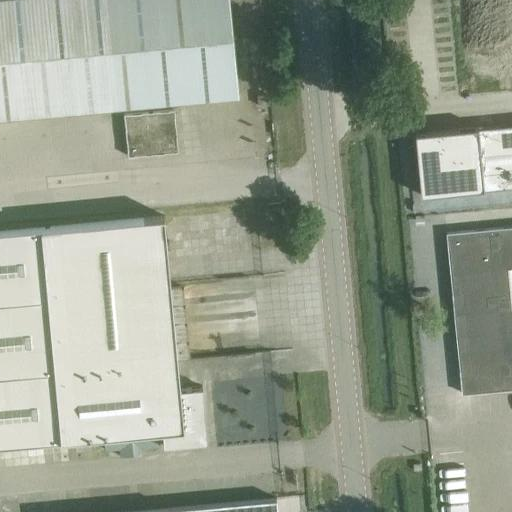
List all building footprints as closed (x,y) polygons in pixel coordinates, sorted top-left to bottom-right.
[(0,0),(0,117),(239,95),(229,0),(0,0)] [(268,94),(257,95),(258,105),(269,104),(268,94)] [(124,114),(128,156),(178,151),(174,109),(124,114)] [(511,123),(418,133),(424,192),(421,193),(421,194),(511,186),(511,123)] [(265,209),(266,218),(275,218),(274,208),(265,209)] [(0,231),(0,445),(163,430),(164,446),(188,443),(208,441),(203,386),(180,388),(164,216),(144,217),(0,231)] [(511,225),(447,232),(451,274),(458,273),(468,371),(460,371),(462,393),(511,388),(511,225)] [(277,511),(276,498),(168,508),(168,511),(277,511)]
